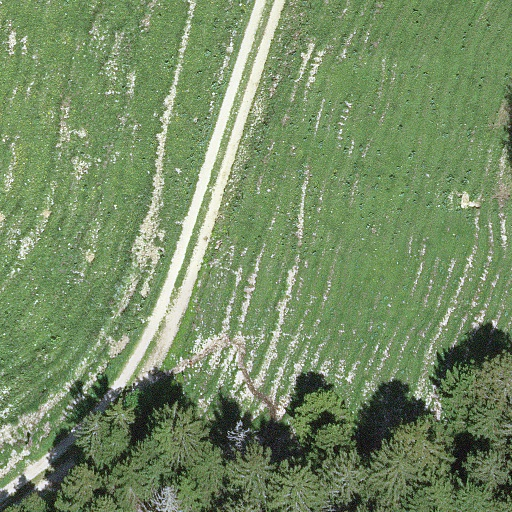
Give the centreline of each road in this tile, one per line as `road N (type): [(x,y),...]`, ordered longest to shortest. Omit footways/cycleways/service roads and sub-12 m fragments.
road 1 (track): [(146,353),(209,203),(270,0)]
road 2 (track): [(0,510),(77,445),(146,353)]
